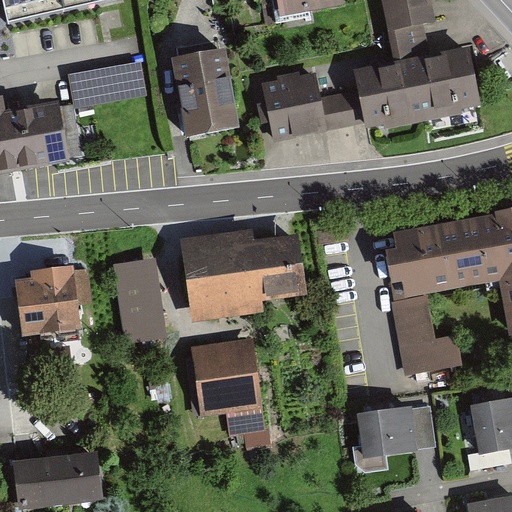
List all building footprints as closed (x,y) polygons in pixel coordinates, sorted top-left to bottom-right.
[(119,0),(2,0),(11,35),(121,10),(119,0)] [(280,0),(282,13),(344,6),(342,0),(280,0)] [(434,0),(385,0),(399,71),(360,79),(370,129),(486,106),(476,57),(428,67),(420,26),(439,22),(434,0)] [(227,53),(172,64),(188,144),(243,133),(227,53)] [(141,63),(70,75),(77,111),(148,98),(141,63)] [(320,76),(266,88),(278,142),(351,126),(346,102),(326,106),(320,76)] [(64,102),(0,110),(0,175),(73,166),(64,102)] [(435,344),(427,300),(502,287),(511,342),(511,211),(499,214),(499,218),(397,235),(400,253),(389,255),(395,287),(406,285),(408,297),(391,299),(404,377),(463,367),(458,340),(435,344)] [(262,229),(184,239),(196,325),(273,314),(271,299),(313,293),(306,240),(264,245),(262,229)] [(167,338),(156,260),(114,266),(124,343),(167,338)] [(83,271),(21,274),(24,341),(86,338),(83,271)] [(229,442),(269,436),(254,338),(192,348),(203,421),(225,418),(229,442)] [(511,401),(472,408),(479,459),(511,453),(511,401)] [(425,413),(358,423),(363,460),(430,450),(425,413)] [(99,456),(7,465),(12,510),(103,501),(99,456)] [(470,511),(511,511),(511,501),(470,509),(470,511)]
